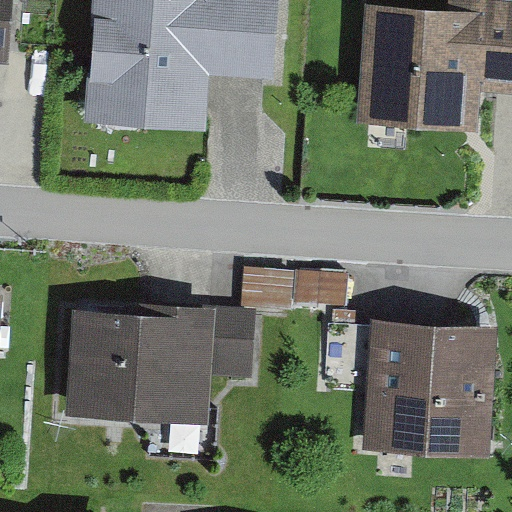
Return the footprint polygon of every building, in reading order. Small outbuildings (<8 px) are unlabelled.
[(11,0),(0,0),(0,57),(8,58),(11,0)] [(92,0),(85,116),(206,125),(209,68),(274,73),(277,0),(92,0)] [(442,0),(362,0),(355,121),(480,128),(482,88),(511,89),(511,0),(448,0),(442,0)] [(295,266),(244,264),(243,303),(293,305),(295,266)] [(349,270),(297,268),(296,301),(347,303),(349,270)] [(141,304),(71,299),(63,411),(208,421),(211,373),(251,376),(256,307),(216,305),(216,301),(141,295),(141,304)] [(499,321),(372,313),(364,446),(491,453),(499,321)]
